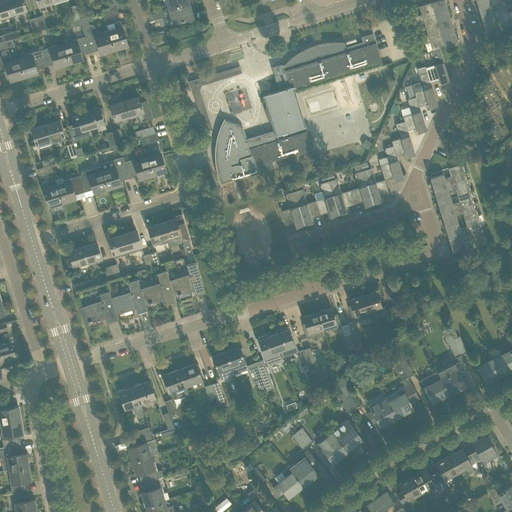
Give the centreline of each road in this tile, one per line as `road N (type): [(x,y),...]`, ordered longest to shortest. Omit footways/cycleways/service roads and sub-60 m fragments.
road 1 (residential): [(413,198),(417,170),(470,56),(458,0)]
road 2 (residential): [(318,511),(394,455),(489,403)]
road 3 (residential): [(307,292),(429,254),(435,244),(413,198)]
road 4 (residential): [(307,292),(293,243),(402,209),(413,198)]
road 5 (residential): [(31,240),(192,192)]
road 6 (residential): [(74,362),(228,315)]
road 7 (residential): [(0,112),(153,64)]
road 8 (residential): [(41,372),(0,235)]
road 9 (residential): [(53,511),(31,377)]
road 10 (residential): [(192,192),(153,64)]
road 11 (residential): [(228,315),(192,192)]
